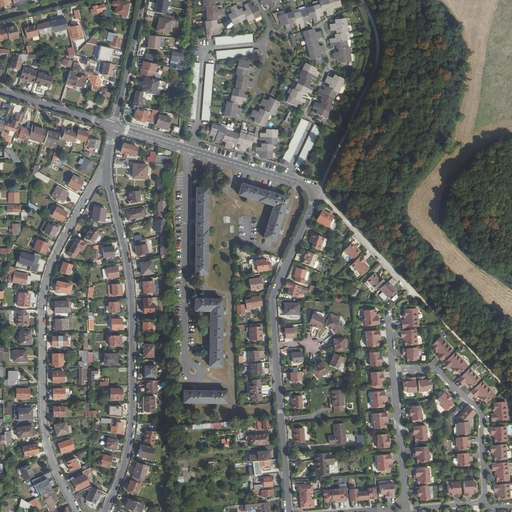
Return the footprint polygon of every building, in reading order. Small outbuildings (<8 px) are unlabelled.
[(126,18),(129,3),(124,2),(120,1),(118,0),(117,2),(114,1),(112,2),(112,4),(113,6),(116,7),(115,13),(122,15),(122,17),(126,18)] [(202,0),(203,7),(205,7),(206,21),(205,21),(206,36),(217,35),(217,31),(221,30),(221,27),(222,27),(221,23),(216,24),(216,20),(217,20),(217,16),(223,16),(222,9),(216,9),(216,5),(214,6),(214,2),(219,1),(219,0),(202,0)] [(332,8),(341,6),(340,3),(339,0),(321,0),(319,1),(319,4),(313,6),(306,8),(306,10),(299,12),(292,14),(292,12),(278,16),(277,12),(272,14),(273,17),(277,24),(279,23),(280,27),(284,25),(286,30),(293,29),(291,23),(295,22),(295,24),(299,23),(300,29),(307,27),(306,21),(309,20),(309,19),(312,18),(314,23),(317,22),(317,20),(320,20),(319,16),(322,15),(321,11),(325,10),(326,16),(333,14),(332,8)] [(246,19),(247,21),(247,22),(260,16),(256,6),(252,7),(250,2),(243,5),(246,10),(242,12),(241,9),(237,10),(235,5),(229,8),(231,13),(228,15),(232,25),(239,22),(246,19)] [(105,10),(104,4),(98,6),(97,6),(93,7),(95,14),(102,12),(102,10),(105,10)] [(152,4),(150,11),(164,14),(176,17),(177,10),(152,4)] [(179,23),(180,18),(176,17),(164,14),(163,19),(162,18),(159,31),(171,34),(174,22),(179,23)] [(345,33),(347,32),(345,18),(334,19),(335,23),(329,24),(330,31),(335,30),(336,34),(334,34),(335,38),(329,39),(330,45),(335,45),(336,48),(338,48),(338,52),(333,53),(334,59),(339,59),(340,66),(346,65),(346,62),(351,61),(350,54),(349,47),(347,47),(346,40),(345,33)] [(52,32),(50,23),(42,25),(42,24),(37,25),(40,38),(44,37),(43,34),(52,32)] [(38,36),(35,25),(30,26),(31,28),(25,29),(27,38),(38,36)] [(69,26),(67,27),(70,39),(73,38),(82,36),(79,25),(75,26),(75,27),(70,29),(69,26)] [(16,26),(5,28),(6,30),(8,37),(8,40),(18,38),(16,26)] [(314,32),(313,29),(302,32),(310,60),(314,58),(316,66),(323,64),(320,53),(325,51),(323,45),(318,46),(316,39),(321,37),(319,31),(314,32)] [(215,45),(253,41),(252,34),(230,36),(229,30),(225,30),(225,36),(214,37),(215,45)] [(115,37),(115,34),(108,32),(106,41),(110,42),(109,45),(119,47),(120,43),(118,42),(119,38),(115,37)] [(147,49),(160,50),(161,37),(149,36),(147,49)] [(102,61),(107,62),(110,50),(103,48),(101,57),(103,58),(102,61)] [(215,51),(216,60),(245,57),(244,61),(238,59),(235,74),(237,75),(234,89),(233,88),(230,102),(226,101),(224,116),(234,118),(235,114),(240,115),(242,108),(236,107),(237,104),(241,104),(242,101),(245,102),(246,98),(248,99),(248,95),(243,94),(243,90),(246,91),(246,87),(251,88),(253,82),(247,80),(248,77),(246,76),(247,73),(252,74),(254,67),(248,66),(250,56),(259,55),(259,49),(253,49),(253,48),(215,51)] [(181,60),(181,58),(183,58),(184,54),(182,54),(171,53),(170,61),(173,61),(177,62),(177,59),(181,60)] [(18,59),(20,54),(12,54),(10,60),(11,60),(9,69),(14,70),(14,68),(19,70),(22,61),(22,60),(18,59)] [(145,77),(151,79),(152,72),(154,72),(156,65),(152,64),(145,62),(143,61),(141,66),(140,69),(141,70),(139,76),(145,77)] [(111,77),(114,65),(104,62),(101,74),(111,77)] [(195,120),(200,62),(192,62),(188,119),(195,120)] [(214,64),(206,63),(201,121),(209,121),(214,64)] [(313,72),(315,68),(305,63),(299,76),(300,77),(294,90),(293,89),(286,102),(295,107),(297,103),(301,105),(302,102),(304,103),(305,100),(300,97),(302,94),(304,95),(306,91),(310,94),(314,88),(308,85),(310,82),(309,81),(310,78),(315,80),(318,74),(313,72)] [(34,83),(38,73),(38,71),(24,67),(20,79),(27,81),(31,82),(31,83),(34,84),(34,83)] [(75,73),(70,71),(66,83),(77,87),(77,86),(83,88),(85,80),(74,76),(75,73)] [(91,73),(83,72),(91,85),(92,85),(100,87),(101,81),(98,80),(99,77),(91,74),(91,73)] [(49,88),(52,77),(38,73),(34,83),(49,88)] [(338,93),(344,79),(334,74),(332,78),(327,76),(324,82),(329,84),(328,88),(326,87),(324,90),(319,88),(316,94),(321,97),(320,100),(322,101),(320,104),(315,102),(312,108),(317,110),(315,114),(319,116),(318,119),(324,122),(332,105),(330,105),(336,92),(338,93)] [(142,92),(155,95),(158,80),(151,79),(145,77),(144,82),(142,82),(141,87),(143,87),(142,92)] [(104,88),(100,87),(92,85),(90,94),(95,95),(96,89),(103,90),(104,88)] [(133,106),(141,107),(142,104),(141,103),(142,98),(141,98),(142,92),(135,91),(133,101),(134,102),(133,106)] [(273,114),(279,101),(269,96),(267,100),(263,98),(260,103),(265,106),(263,109),(260,108),(258,111),(253,109),(250,115),(255,117),(253,121),(266,127),(270,121),(266,119),(270,113),(273,114)] [(293,109),(291,108),(284,121),(287,122),(293,109)] [(146,122),(149,112),(137,109),(134,118),(146,122)] [(18,122),(21,114),(17,113),(14,121),(13,120),(12,125),(5,123),(4,129),(2,130),(1,132),(1,135),(11,149),(11,145),(8,141),(10,140),(7,135),(9,130),(16,132),(18,122)] [(155,124),(168,128),(171,118),(158,114),(155,124)] [(287,166),(308,121),(301,118),(282,159),(280,158),(278,163),(287,166)] [(225,130),(226,128),(212,124),(211,128),(207,127),(206,129),(202,127),(200,132),(212,136),(211,139),(214,140),(214,142),(217,143),(219,138),(222,139),(222,141),(226,142),(224,147),(230,149),(232,144),(236,145),(236,143),(240,144),(238,149),(245,151),(246,146),(250,147),(252,141),(255,142),(258,134),(257,134),(257,131),(255,130),(254,134),(253,137),(247,135),(239,132),(239,134),(232,132),(225,130)] [(302,169),(321,128),(314,124),(295,165),(302,169)] [(41,143),(45,130),(32,126),(30,130),(28,139),(41,143)] [(27,141),(28,139),(30,130),(31,129),(26,128),(25,129),(21,127),(20,130),(18,129),(15,137),(27,141)] [(276,144),(277,129),(266,128),(266,132),(261,132),(260,139),(265,139),(265,143),(262,142),(262,146),(256,146),(256,153),(261,153),(261,157),(272,158),(273,143),(276,144)] [(74,143),(77,133),(65,129),(62,139),(74,143)] [(76,140),(87,142),(89,133),(78,130),(76,140)] [(55,148),(59,135),(52,133),(52,132),(48,131),(44,144),(55,148)] [(98,150),(100,141),(90,139),(88,148),(89,148),(89,150),(93,151),(93,149),(98,150)] [(121,148),(120,151),(120,152),(121,152),(120,155),(124,156),(125,154),(134,156),(137,148),(123,143),(121,148)] [(12,162),(21,162),(11,149),(4,149),(12,160),(12,162)] [(50,165),(55,162),(60,159),(60,157),(57,156),(58,152),(54,151),(50,165)] [(167,164),(171,157),(156,155),(156,152),(150,151),(149,157),(147,157),(147,159),(146,161),(167,164)] [(55,162),(61,165),(68,161),(65,156),(60,159),(55,162)] [(84,160),(82,165),(79,170),(86,175),(88,172),(89,172),(93,164),(85,159),(84,160)] [(146,179),(147,165),(133,164),(132,178),(146,179)] [(38,172),(43,169),(44,166),(39,165),(39,167),(34,165),(31,176),(33,175),(38,172)] [(47,183),(49,179),(38,172),(33,175),(47,183)] [(77,190),(83,181),(73,175),(68,185),(77,190)] [(238,195),(273,206),(263,238),(274,241),(277,233),(279,233),(280,232),(282,232),(282,231),(282,229),(278,228),(283,212),(285,213),(286,211),(288,212),(288,210),(289,209),(284,208),(288,198),(274,194),(275,191),(273,191),(274,189),(271,188),(270,192),(254,187),(255,185),(253,184),(253,182),(251,182),(249,186),(241,183),(238,195)] [(63,202),(68,193),(57,187),(52,196),(63,202)] [(206,274),(207,188),(196,188),(195,197),(193,197),(193,199),(191,199),(191,201),(195,202),(195,219),(193,219),(193,221),(191,220),(191,223),(195,223),(195,240),(193,240),(192,242),(191,242),(191,244),(195,244),(195,259),(190,259),(190,262),(192,262),(192,264),(194,264),(194,274),(196,274),(196,276),(199,276),(199,274),(206,274)] [(140,202),(138,191),(128,192),(130,203),(140,202)] [(166,200),(164,201),(158,202),(158,217),(163,215),(166,215),(166,200)] [(38,208),(28,202),(28,206),(28,207),(36,211),(38,208)] [(62,222),(67,213),(57,207),(52,216),(62,222)] [(103,222),(105,209),(93,207),(92,220),(103,222)] [(145,215),(143,207),(125,212),(128,220),(145,215)] [(327,226),(331,218),(333,216),(322,210),(316,220),(327,226)] [(163,232),(164,221),(156,219),(154,231),(163,232)] [(53,237),(57,229),(44,222),(40,230),(53,237)] [(91,245),(92,246),(99,233),(89,228),(82,241),(87,243),(91,245)] [(321,245),(324,238),(312,233),(308,241),(312,243),(311,246),(319,250),(321,245)] [(76,242),(74,241),(66,255),(69,257),(69,256),(74,259),(76,256),(75,256),(79,249),(82,251),(87,243),(82,241),(78,239),(76,242)] [(44,254),(48,244),(37,240),(34,249),(44,254)] [(147,253),(145,244),(135,246),(136,255),(147,253)] [(355,250),(350,244),(343,250),(351,260),(361,252),(357,248),(355,250)] [(113,257),(112,246),(102,247),(103,257),(113,257)] [(315,260),(317,256),(306,251),(304,256),(305,256),(302,263),(312,267),(315,260)] [(30,267),(34,256),(21,252),(18,263),(30,267)] [(363,259),(360,256),(349,267),(351,270),(353,275),(358,279),(368,269),(362,262),(362,263),(360,261),(363,259)] [(257,272),(270,270),(273,269),(272,264),(269,264),(266,264),(266,259),(255,261),(257,272)] [(68,264),(63,262),(59,272),(72,276),(74,271),(70,270),(73,263),(69,261),(68,264)] [(153,273),(151,261),(139,263),(141,275),(153,273)] [(14,272),(14,268),(7,266),(6,272),(9,273),(8,281),(12,282),(26,285),(27,275),(14,272)] [(118,277),(117,266),(106,268),(108,278),(118,277)] [(296,267),(293,277),(295,278),(294,282),(305,285),(306,281),(304,281),(305,277),(307,272),(307,271),(296,267)] [(375,289),(384,281),(380,277),(378,279),(373,274),(366,280),(375,289)] [(262,288),(260,278),(248,279),(250,290),(262,288)] [(54,291),(69,294),(71,284),(56,281),(54,291)] [(143,293),(154,292),(153,285),(153,281),(142,282),(143,293)] [(309,289),(302,287),(286,281),(284,286),(287,287),(289,288),(287,292),(287,294),(297,297),(299,291),(300,291),(313,295),(315,291),(309,289)] [(396,290),(388,281),(379,289),(388,298),(396,290)] [(111,285),(112,295),(112,296),(121,295),(121,284),(111,285)] [(28,307),(30,294),(18,293),(17,306),(28,307)] [(203,299),(194,299),(194,311),(209,311),(209,366),(221,366),(221,357),(223,357),(223,355),(225,355),(225,352),(221,352),(221,335),(223,335),(223,333),(225,333),(225,331),(221,330),(221,314),(224,314),(224,312),(226,312),(226,309),(221,309),(221,299),(207,299),(207,297),(205,296),(205,295),(203,295),(203,299)] [(261,305),(260,296),(250,297),(251,300),(244,301),(245,304),(244,305),(244,308),(246,308),(246,310),(253,309),(253,307),(261,305)] [(151,298),(143,298),(144,313),(153,313),(153,303),(151,303),(151,298)] [(67,310),(67,301),(55,301),(55,314),(57,314),(57,316),(67,316),(67,310)] [(108,312),(119,312),(118,302),(108,302),(108,312)] [(298,315),(298,304),(284,304),(284,315),(298,315)] [(402,322),(403,328),(419,327),(418,319),(419,318),(418,313),(417,313),(417,309),(405,310),(405,315),(406,318),(406,322),(402,322)] [(377,318),(377,315),(376,315),(375,310),(363,311),(365,326),(380,325),(379,318),(377,318)] [(335,334),(344,328),(338,320),(340,317),(331,312),(325,325),(329,327),(329,326),(331,327),(331,328),(335,334)] [(28,318),(28,313),(16,313),(16,325),(26,325),(26,318),(28,318)] [(320,328),(325,319),(313,313),(309,323),(312,325),(312,326),(316,328),(317,327),(320,328)] [(66,330),(66,319),(55,319),(55,330),(66,330)] [(121,329),(121,319),(111,319),(111,329),(121,329)] [(151,332),(152,322),(142,322),(142,332),(151,332)] [(259,327),(249,328),(250,341),(262,340),(261,327),(259,327)] [(285,342),(293,342),(293,338),(295,338),(294,335),(294,331),(294,328),(284,329),(285,339),(284,339),(285,342)] [(404,338),(404,341),(405,346),(417,345),(417,337),(416,330),(400,332),(401,338),(403,338),(404,338)] [(379,338),(381,338),(380,331),(365,332),(367,347),(379,346),(378,341),(380,341),(379,338)] [(30,344),(30,332),(19,332),(19,344),(30,344)] [(66,345),(66,337),(66,336),(51,336),(51,346),(66,346),(66,345)] [(121,346),(121,336),(108,336),(108,346),(121,346)] [(335,343),(336,347),(336,351),(346,350),(345,337),(335,338),(335,343)] [(435,350),(437,352),(440,354),(438,357),(442,361),(454,351),(448,344),(444,340),(441,337),(432,346),(435,350)] [(143,357),(153,357),(153,344),(143,344),(143,357)] [(417,349),(403,350),(403,356),(405,356),(407,356),(407,358),(407,362),(416,361),(416,358),(418,357),(417,349)] [(13,361),(26,361),(26,350),(13,351),(13,361)] [(248,363),(259,362),(258,350),(247,351),(248,363)] [(302,362),(301,352),(292,353),(292,363),(302,362)] [(381,359),(381,357),(379,357),(378,352),(377,353),(369,353),(368,353),(368,358),(370,358),(370,367),(383,366),(383,359),(381,359)] [(456,353),(444,364),(448,369),(451,367),(453,369),(455,372),(459,375),(468,367),(465,364),(466,364),(462,360),(456,353)] [(53,358),(51,358),(52,365),(54,365),(54,366),(60,366),(60,354),(53,354),(53,358)] [(87,354),(79,354),(79,357),(81,357),(81,361),(79,361),(78,361),(78,368),(83,368),(88,368),(88,362),(87,356),(87,354)] [(116,364),(115,354),(104,354),(104,364),(116,364)] [(343,364),(345,358),(334,354),(329,365),(337,369),(340,363),(343,364)] [(324,375),(329,371),(323,362),(320,364),(320,363),(318,364),(318,366),(316,367),(314,366),(312,368),(313,369),(311,370),(317,378),(322,375),(324,375)] [(261,370),(260,363),(250,363),(251,375),(263,374),(263,370),(261,370)] [(154,376),(154,366),(144,366),(144,376),(154,376)] [(97,374),(97,368),(88,368),(88,386),(94,386),(94,374),(97,374)] [(471,368),(460,379),(464,384),(466,383),(466,382),(468,385),(469,384),(472,388),(481,379),(471,368)] [(7,383),(7,385),(21,385),(21,380),(17,380),(17,375),(15,375),(15,371),(8,371),(8,383),(7,383)] [(52,382),(63,382),(63,372),(52,371),(52,382)] [(301,371),(289,373),(290,379),(291,379),(291,382),(302,381),(301,371)] [(383,379),(384,378),(384,372),(371,373),(372,381),(370,381),(371,387),(381,386),(381,381),(383,381),(383,379)] [(425,381),(425,379),(425,377),(418,378),(420,392),(429,391),(429,390),(432,389),(431,380),(427,380),(425,381)] [(416,392),(415,378),(409,378),(409,380),(409,382),(407,382),(403,383),(404,392),(407,391),(408,393),(416,392)] [(156,381),(146,381),(146,393),(156,393),(156,381)] [(484,381),(472,392),(477,396),(479,394),(482,397),(484,399),(487,403),(496,394),(494,391),(490,387),(484,381)] [(191,391),(183,390),(183,403),(226,403),(227,391),(217,391),(217,389),(215,389),(215,387),(212,387),(212,391),(196,391),(196,388),(194,388),(193,386),(191,386),(191,391)] [(252,386),(249,386),(249,398),(252,398),(252,402),(261,401),(261,398),(262,398),(261,395),(260,395),(260,388),(261,388),(261,386),(260,386),(252,386)] [(122,400),(121,388),(110,388),(110,400),(122,400)] [(16,389),(16,399),(29,399),(29,389),(16,389)] [(53,399),(64,398),(64,389),(52,389),(53,399)] [(344,406),(343,389),(331,390),(332,407),(333,407),(333,412),(344,411),(343,406),(344,406)] [(451,396),(452,395),(447,390),(438,399),(443,405),(443,406),(446,410),(454,403),(451,399),(452,398),(451,396)] [(385,399),(386,399),(386,392),(371,393),(372,408),(384,407),(384,402),(385,402),(385,399)] [(293,400),(293,404),(294,409),(302,408),(302,396),(291,396),(291,400),(293,400)] [(144,403),(144,411),(154,411),(154,397),(142,397),(142,403),(144,403)] [(494,408),(495,411),(495,414),(491,415),(492,421),(508,420),(507,411),(508,411),(507,406),(507,402),(494,403),(494,408)] [(63,416),(63,407),(63,406),(53,406),(53,416),(63,416)] [(116,406),(109,406),(108,415),(116,415),(116,416),(121,416),(122,406),(116,406)] [(410,414),(410,416),(412,416),(413,420),(423,420),(423,414),(422,414),(421,406),(408,407),(409,414),(410,414)] [(468,422),(476,412),(468,406),(459,417),(459,422),(457,422),(457,424),(455,424),(456,436),(458,436),(458,434),(469,433),(468,422)] [(17,408),(18,419),(32,419),(32,408),(17,408)] [(387,420),(388,420),(387,413),(373,414),(374,429),(375,429),(385,428),(386,428),(385,423),(387,423),(387,420)] [(110,422),(111,419),(101,418),(101,422),(110,423),(110,426),(110,432),(121,433),(123,423),(116,422),(115,423),(110,422)] [(267,420),(257,421),(258,430),(268,429),(268,427),(270,426),(270,422),(268,422),(267,420)] [(56,436),(68,433),(66,426),(65,422),(53,425),(56,436)] [(345,443),(344,423),(332,424),(333,435),(328,436),(328,444),(345,443)] [(33,436),(31,425),(16,428),(18,438),(33,436)] [(413,434),(413,437),(415,437),(415,442),(427,441),(426,426),(411,427),(412,434),(413,434)] [(494,434),(494,438),(495,443),(507,441),(506,427),(490,428),(491,435),(493,435),(494,434)] [(295,444),(305,443),(304,428),(294,429),(295,444)] [(144,436),(143,442),(153,444),(155,432),(147,430),(146,436),(144,436)] [(268,444),(267,434),(249,435),(250,445),(268,444)] [(356,435),(357,447),(364,446),(363,434),(356,435)] [(388,441),(388,438),(386,438),(386,434),(375,435),(376,440),(377,440),(377,448),(390,447),(390,440),(388,441)] [(470,437),(455,438),(456,447),(458,447),(458,451),(467,450),(467,446),(467,444),(469,444),(470,444),(470,437)] [(115,450),(117,440),(108,438),(105,447),(115,450)] [(73,449),(70,439),(58,444),(61,453),(73,449)] [(38,454),(36,444),(22,447),(24,456),(38,454)] [(151,459),(153,448),(139,445),(137,455),(146,457),(145,458),(151,459)] [(506,445),(490,446),(491,453),(493,453),(494,453),(494,456),(495,461),(507,460),(506,445)] [(417,454),(417,457),(418,462),(430,461),(429,446),(414,448),(414,454),(416,454),(417,454)] [(249,462),(269,460),(269,451),(249,452),(249,462)] [(328,461),(333,461),(333,452),(314,454),(316,476),(329,475),(328,465),(328,461)] [(186,453),(175,454),(176,468),(177,468),(178,482),(185,482),(184,476),(188,476),(188,481),(197,480),(196,472),(187,472),(187,468),(186,453)] [(471,453),(457,455),(457,464),(459,463),(460,467),(469,466),(468,462),(468,460),(470,460),(472,460),(471,453)] [(101,460),(99,466),(109,468),(111,457),(100,454),(98,460),(101,460)] [(390,462),(392,462),(391,454),(376,456),(378,471),(390,469),(389,465),(391,464),(390,462)] [(79,467),(75,458),(65,462),(69,471),(79,467)] [(274,464),(273,459),(269,460),(249,462),(249,467),(258,466),(258,469),(269,468),(269,465),(274,464)] [(141,480),(143,481),(148,466),(136,462),(132,477),(141,480)] [(508,462),(492,464),(492,471),(496,470),(496,474),(496,477),(497,482),(509,481),(509,477),(509,471),(508,471),(508,462)] [(33,476),(29,465),(19,469),(24,480),(33,476)] [(417,475),(417,479),(418,478),(419,483),(431,482),(430,467),(414,469),(415,475),(416,475),(417,475)] [(90,473),(90,468),(81,472),(83,474),(72,480),(77,490),(88,485),(84,476),(90,473)] [(263,483),(263,487),(272,486),(271,476),(262,477),(263,483)] [(140,484),(130,480),(126,490),(136,494),(140,484)] [(471,496),(471,494),(471,492),(473,492),(477,492),(476,482),(472,483),(472,481),(463,482),(464,496),(471,496)] [(454,497),(461,496),(459,482),(451,483),(451,485),(447,485),(448,494),(452,494),(454,493),(454,496),(454,497)] [(388,496),(388,498),(395,497),(394,484),(385,485),(385,484),(380,484),(381,495),(386,494),(386,496),(388,496)] [(509,484),(493,486),(494,493),(496,492),(497,492),(497,495),(498,495),(498,500),(510,499),(509,484)] [(312,485),(298,486),(299,493),(311,492),(313,492),(312,485)] [(85,489),(89,491),(85,500),(86,501),(92,503),(94,504),(95,502),(98,495),(100,491),(91,486),(89,487),(85,489)] [(428,486),(415,487),(416,494),(418,494),(418,496),(420,496),(420,501),(431,500),(430,494),(429,494),(428,486)] [(368,500),(377,499),(376,487),(367,488),(368,491),(368,500)] [(253,489),(251,490),(251,492),(260,492),(261,496),(273,495),(272,488),(263,488),(261,489),(253,489)] [(347,500),(346,488),(339,489),(340,501),(345,500),(347,500)] [(17,489),(14,491),(17,496),(21,498),(27,502),(32,500),(28,492),(21,496),(17,489)] [(56,494),(53,489),(44,494),(46,499),(45,499),(48,507),(53,504),(53,503),(57,500),(55,494),(56,494)] [(334,501),(340,501),(339,489),(331,490),(332,501),(334,501)] [(350,501),(358,500),(358,492),(357,489),(349,490),(350,501)] [(324,502),(332,501),(331,490),(323,490),(324,502)] [(368,500),(368,491),(358,492),(358,500),(368,500)] [(311,499),(311,492),(299,493),(300,500),(311,499)] [(122,507),(134,511),(140,511),(144,505),(127,497),(125,502),(124,502),(122,507)] [(35,499),(32,500),(27,502),(35,507),(38,505),(35,499)] [(313,499),(311,499),(300,500),(300,508),(314,506),(313,499)] [(250,504),(244,505),(244,511),(249,510),(257,509),(257,511),(268,511),(268,502),(264,503),(258,503),(250,504)]
